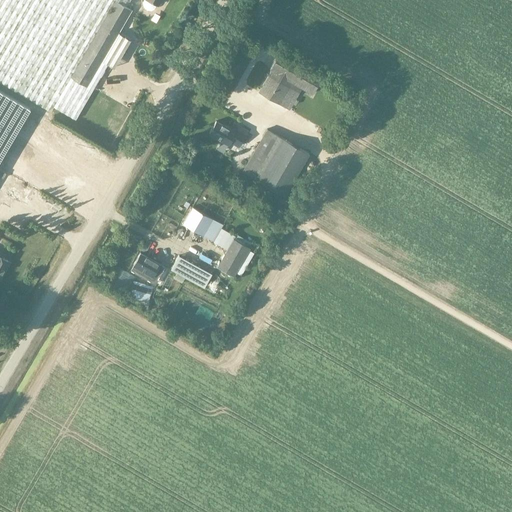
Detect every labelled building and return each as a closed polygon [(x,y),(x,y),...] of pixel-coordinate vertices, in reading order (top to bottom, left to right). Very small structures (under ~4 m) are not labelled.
[(0,0),(0,78),(53,106),(75,119),(104,69),(111,73),(127,45),(115,38),(131,10),(126,6),(129,0),(0,0)] [(143,0),(142,2),(143,5),(145,8),(147,9),(151,9),(154,8),(156,4),(158,5),(160,0),(143,0)] [(258,92),(289,110),(302,88),(312,94),(322,77),(280,52),(270,69),(271,69),(258,92)] [(0,90),(0,158),(30,108),(0,90)] [(216,121),(209,133),(228,145),(231,140),(236,143),(240,136),(235,133),(216,121)] [(243,171),(285,195),(309,153),(267,129),(243,171)] [(29,195),(36,181),(16,171),(20,162),(5,154),(0,163),(0,195),(0,196),(1,196),(0,198),(0,201),(9,206),(14,196),(23,200),(26,193),(29,195)] [(203,236),(203,235),(213,219),(192,207),(183,224),(203,236)] [(213,219),(203,235),(213,241),(223,224),(213,219)] [(241,275),(254,253),(248,249),(249,247),(232,238),(217,266),(233,276),(236,272),(241,275)] [(207,273),(209,268),(175,251),(168,266),(213,289),(218,279),(207,273)] [(133,266),(130,271),(154,285),(160,274),(164,268),(159,265),(159,264),(140,253),(133,265),(133,266)] [(0,278),(9,262),(0,256),(0,278)]
